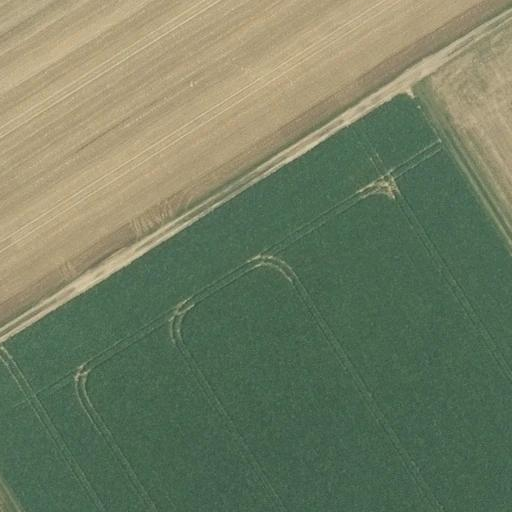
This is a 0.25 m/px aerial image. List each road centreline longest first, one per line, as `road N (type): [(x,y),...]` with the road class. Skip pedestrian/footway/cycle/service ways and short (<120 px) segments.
road 1 (track): [(0,333),(511,12)]
road 2 (track): [(410,75),(511,237)]
